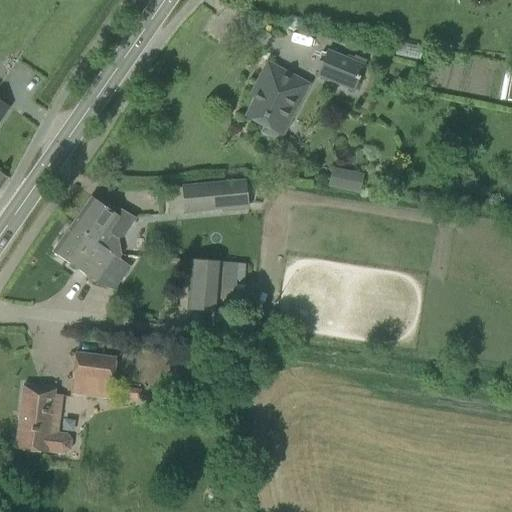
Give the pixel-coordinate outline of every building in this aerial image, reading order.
[(23,12),(1,44),(17,55),(39,23),(23,12)] [(353,90),(363,66),(326,51),(316,75),(353,90)] [(300,103),(294,100),(304,82),(267,63),(249,96),(254,99),(245,117),(262,126),(259,132),(279,142),(300,103)] [(366,190),(368,171),(334,167),(332,187),(366,190)] [(185,212),(221,209),(221,212),(249,209),(246,181),(182,187),(185,212)] [(109,252),(119,259),(121,256),(117,239),(123,237),(135,218),(114,205),(110,211),(91,198),(70,227),(108,253),(109,252)] [(118,260),(119,259),(109,252),(108,253),(70,227),(53,252),(97,283),(114,257),(118,260)] [(190,260),(186,311),(233,314),(237,263),(190,260)] [(186,352),(184,367),(200,369),(202,355),(186,352)] [(76,353),(73,379),(112,383),(115,357),(76,353)] [(44,451),(65,454),(70,450),(71,440),(67,434),(54,433),(60,392),(53,391),(53,388),(23,385),(15,449),(44,452),(44,451)]
